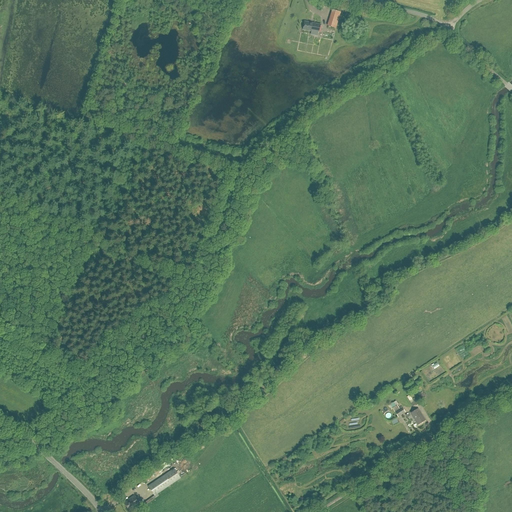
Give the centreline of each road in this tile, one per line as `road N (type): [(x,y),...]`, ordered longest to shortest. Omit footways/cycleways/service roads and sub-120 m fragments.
road 1 (unclassified): [(317,511),(511,390)]
road 2 (tertiary): [(102,511),(37,447),(0,423)]
